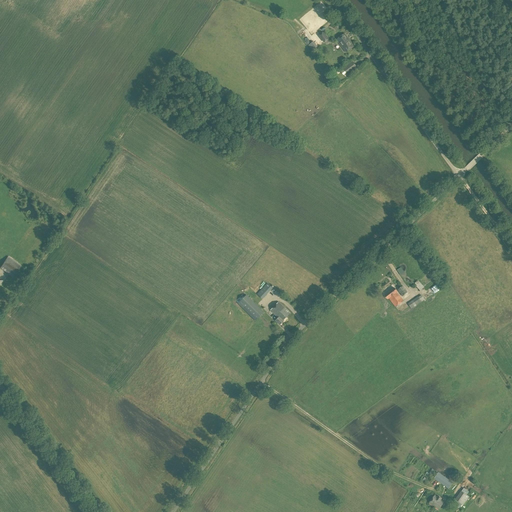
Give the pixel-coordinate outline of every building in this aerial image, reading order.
[(324,43),(329,39),(323,32),(319,36),(324,43)] [(346,53),(354,46),(345,34),(336,40),(346,53)] [(344,64),(345,66),(343,68),(344,70),(346,73),(348,75),(357,68),(352,61),(350,63),(348,61),(344,64)] [(8,257),(5,261),(18,270),(21,266),(8,257)] [(420,291),(424,287),(418,280),(415,283),(417,286),(417,287),(420,291)] [(269,292),(273,288),(267,283),(264,287),(269,292)] [(402,296),(407,292),(402,286),(397,290),(402,296)] [(403,301),(397,292),(394,288),(385,295),(388,299),(389,298),(395,307),(403,301)] [(250,298),(247,295),(238,304),(241,307),(250,298)] [(418,297),(408,304),(411,309),(422,302),(418,297)] [(285,308),(279,302),(271,311),(277,317),(278,316),(280,317),(276,321),(281,325),(284,321),(291,313),(285,308)] [(261,309),(252,318),(256,321),(265,312),(261,309)] [(449,488),(451,485),(436,475),(434,478),(449,488)] [(465,494),(459,502),(463,505),(469,497),(465,494)] [(437,497),(435,495),(428,504),(438,510),(444,502),(441,500),(442,498),(438,496),(437,497)]
